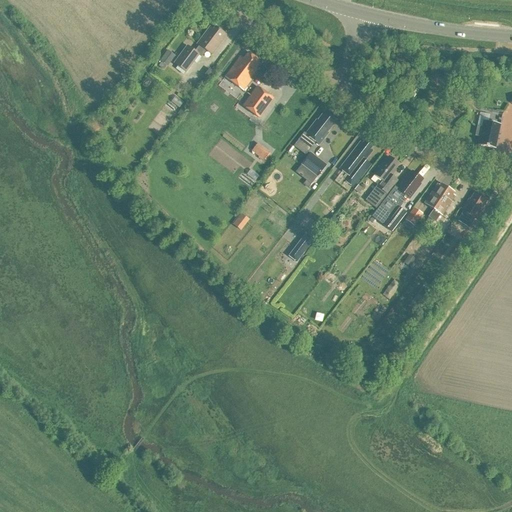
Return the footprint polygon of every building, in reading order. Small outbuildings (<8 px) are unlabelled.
[(209,27),(197,45),(199,46),(195,51),(199,55),(199,56),(201,58),(206,52),(212,56),(226,36),(215,28),(213,30),(209,27)] [(187,46),(173,64),(186,74),(199,55),(187,46)] [(167,67),(174,57),(167,51),(160,62),(167,67)] [(241,57),(225,78),(243,91),(255,75),(253,74),(257,70),(256,69),(259,65),(257,63),(259,61),(248,53),(244,59),(241,57)] [(209,69),(202,79),(207,83),(214,73),(209,69)] [(258,119),(273,99),(257,87),(242,107),(258,119)] [(316,120),(305,135),(319,146),(328,134),(327,133),(336,121),(324,112),(317,121),(316,120)] [(476,129),(475,136),(480,137),(478,146),(495,149),(500,126),(484,122),(483,130),(476,129)] [(360,142),(339,169),(349,177),(345,182),(353,188),(371,166),(365,161),(372,152),(370,150),(372,147),(364,142),(362,144),(360,142)] [(269,153),(257,144),(251,152),(263,161),(269,153)] [(306,183),(310,187),(330,166),(314,152),(298,170),(309,180),(306,183)] [(392,177),(394,173),(393,172),(398,165),(389,157),(384,163),(383,161),(373,174),(383,182),(378,188),(377,188),(372,193),(382,201),(386,195),(385,195),(397,180),(392,177)] [(256,181),(260,176),(253,170),(249,175),(256,181)] [(418,187),(417,186),(422,180),(412,172),(408,177),(407,176),(397,189),(396,190),(407,198),(408,199),(418,187)] [(423,204),(433,210),(442,197),(447,189),(441,184),(439,186),(437,184),(423,204)] [(384,201),(377,210),(382,215),(388,219),(383,225),(392,232),(406,214),(399,209),(407,198),(396,190),(397,189),(394,187),(384,201)] [(317,213),(329,194),(320,189),(308,208),(317,213)] [(442,197),(433,210),(427,218),(435,223),(440,215),(441,216),(454,197),(452,195),(454,193),(447,189),(442,197)] [(468,199),(461,210),(462,210),(456,220),(468,227),(474,218),(475,219),(482,208),(481,207),(485,200),(475,192),(470,200),(468,199)] [(414,227),(422,215),(413,208),(405,220),(414,227)] [(429,258),(446,232),(439,227),(421,252),(429,258)] [(457,240),(446,257),(452,261),(462,244),(457,240)] [(335,282),(339,276),(333,272),(329,277),(335,282)] [(341,287),(348,292),(352,286),(346,281),(341,287)] [(320,313),(318,320),(325,322),(327,315),(320,313)]
